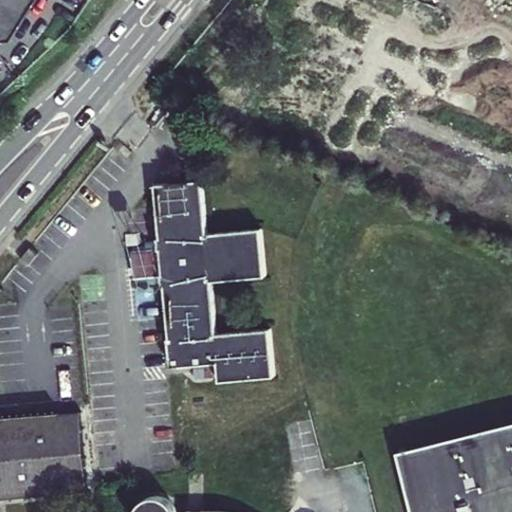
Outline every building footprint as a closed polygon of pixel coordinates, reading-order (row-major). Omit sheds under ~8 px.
[(0,0),(0,35),(7,36),(28,0),(0,0)] [(159,241),(164,291),(172,373),(218,369),(220,392),(274,386),(269,330),(216,335),(211,282),(264,277),(259,228),(207,233),(201,180),(153,185),(159,241)] [(135,294),(164,291),(159,241),(130,244),(135,294)] [(40,252),(31,243),(19,258),(28,266),(40,252)] [(78,411),(0,417),(0,502),(4,502),(85,495),(84,479),(78,411)] [(511,511),(511,416),(388,447),(404,511),(511,511)] [(171,511),(167,505),(162,500),(155,498),(147,499),(141,501),(135,507),(133,511),(171,511)]
